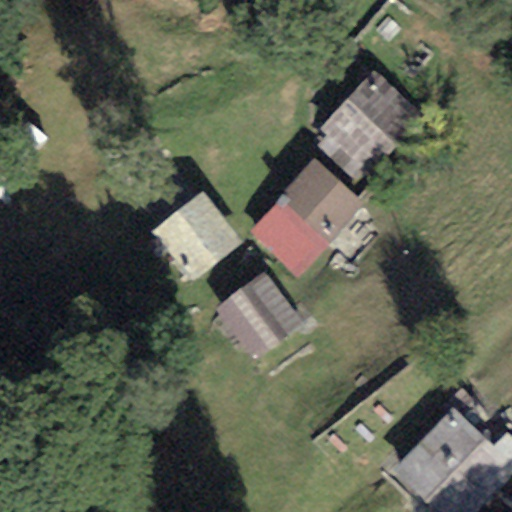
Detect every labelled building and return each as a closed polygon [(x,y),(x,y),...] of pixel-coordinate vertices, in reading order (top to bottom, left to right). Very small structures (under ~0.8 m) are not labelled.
[(417,120),(371,75),(316,132),(322,138),(314,146),(353,185),(417,120)] [(45,141),(23,122),(0,148),(0,160),(15,174),(45,141)] [(360,206),(311,162),(246,236),(295,279),(360,206)] [(239,247),(199,196),(150,234),(191,285),(239,247)] [(302,328),(262,275),(213,313),(253,365),(302,328)] [(490,447),(452,410),(391,473),(430,511),(477,511),(511,476),(511,441),(504,433),(490,447)]
